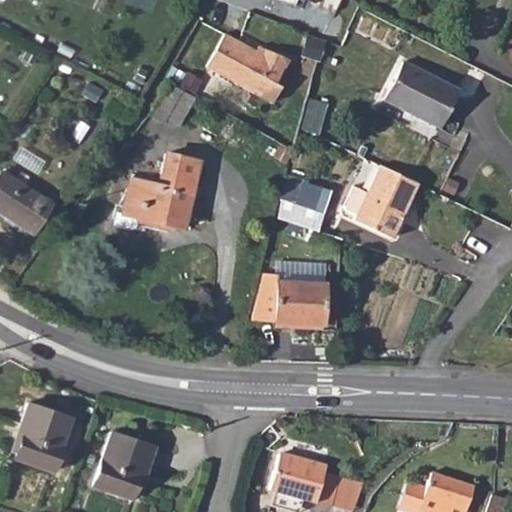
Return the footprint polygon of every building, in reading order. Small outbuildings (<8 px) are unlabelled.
[(221,35),(203,68),(269,103),(278,86),(272,83),(285,58),(279,55),(262,49),(259,55),(252,51),(221,35)] [(259,55),(261,50),(254,47),(252,51),(259,55)] [(455,88),(400,61),(382,97),(436,125),(455,88)] [(148,101),(144,109),(158,117),(160,113),(174,120),(188,94),(161,80),(148,101)] [(320,122),(323,100),(310,97),(307,120),(320,122)] [(128,178),(120,212),(181,225),(196,160),(164,152),(158,175),(168,176),(166,186),(128,178)] [(418,182),(380,164),(368,189),(355,183),(345,203),(347,208),(357,212),(355,217),(393,235),(418,182)] [(0,170),(0,211),(29,230),(48,202),(0,170)] [(291,173),(278,216),(320,229),(331,191),(304,181),(305,178),(291,173)] [(262,271),(249,319),(321,321),(322,280),(277,278),(277,271),(262,271)] [(25,427),(14,461),(52,473),(69,420),(26,406),(20,425),(25,427)] [(110,433),(93,487),(131,500),(142,466),(147,467),(153,447),(110,433)] [(281,455),(271,491),(276,492),(305,499),(315,502),(331,506),(339,476),(323,472),(325,464),(308,460),(307,462),(281,455)] [(464,511),(471,488),(428,477),(424,491),(407,486),(399,511),(464,511)] [(276,492),(272,507),(293,511),(301,511),(305,499),(276,492)] [(493,492),(483,511),(503,511),(509,499),(493,492)]
